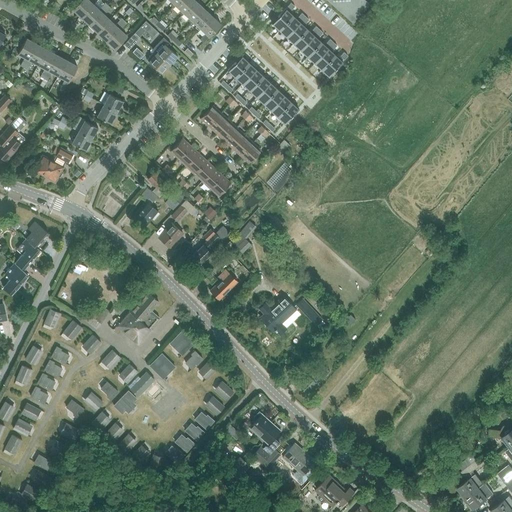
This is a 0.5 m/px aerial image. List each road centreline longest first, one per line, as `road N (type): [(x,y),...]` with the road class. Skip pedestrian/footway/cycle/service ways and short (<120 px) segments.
road 1 (tertiary): [(262,380),(151,266),(79,215)]
road 2 (tertiary): [(431,511),(319,434),(262,380)]
road 3 (residential): [(164,104),(111,62),(0,2)]
road 4 (residential): [(0,377),(79,215)]
road 5 (unclassified): [(171,511),(187,465),(262,380)]
road 6 (residential): [(71,210),(164,104)]
road 7 (residential): [(164,104),(247,16)]
